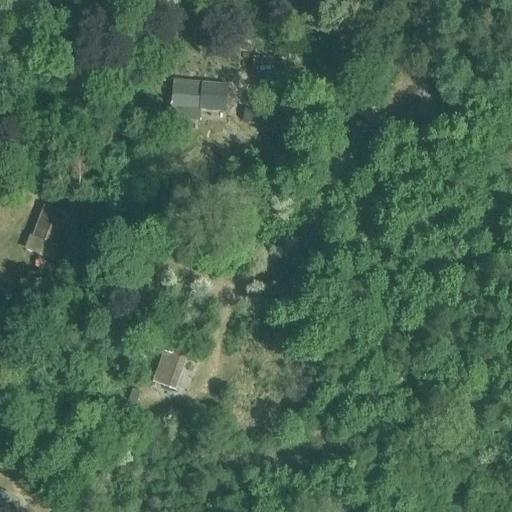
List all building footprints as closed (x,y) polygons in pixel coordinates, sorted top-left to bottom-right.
[(198,122),(199,111),(238,114),(240,93),(200,89),(201,85),(173,82),(170,120),(198,122)] [(275,114),(244,109),(241,122),(272,128),(275,114)] [(55,248),(67,216),(44,207),(32,238),(29,237),(24,251),(52,262),(57,248),(55,248)] [(171,356),(163,354),(152,384),(175,392),(187,358),(172,352),(171,356)] [(0,511),(6,511),(10,503),(0,499),(0,497),(1,494),(0,494),(0,511)]
